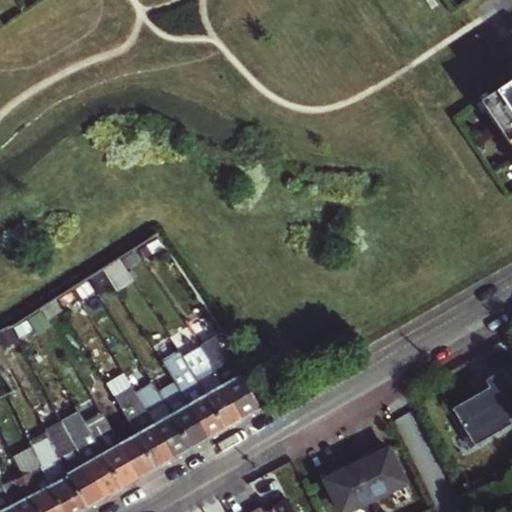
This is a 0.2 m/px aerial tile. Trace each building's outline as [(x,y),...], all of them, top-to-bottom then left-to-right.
[(511,81),(489,97),(495,106),(486,111),(509,145),(511,142),(511,81)] [(116,292),(132,282),(118,261),(103,270),(116,292)] [(46,321),(64,310),(57,299),(40,309),(46,321)] [(242,420),(261,409),(233,368),(241,364),(222,335),(201,348),(242,420)] [(225,430),(242,420),(201,348),(200,347),(180,359),(225,430)] [(209,439),(225,430),(180,359),(177,354),(161,363),(175,385),(209,439)] [(454,412),(476,450),(511,428),(511,422),(511,421),(511,420),(511,367),(505,372),(504,371),(486,382),(491,390),(454,412)] [(120,407),(136,397),(129,385),(113,395),(120,407)] [(192,449),(209,439),(175,385),(158,394),(192,449)] [(172,460),(192,449),(158,394),(140,404),(172,460)] [(156,469),(172,460),(140,404),(136,397),(120,407),(126,417),(156,469)] [(122,489),(85,425),(78,411),(60,420),(63,425),(105,499),(122,489)] [(139,479),(156,469),(126,417),(115,424),(108,412),(101,415),(139,479)] [(122,489),(139,479),(101,415),(85,425),(122,489)] [(88,509),(105,499),(63,425),(46,434),(49,439),(55,449),(54,450),(88,509)] [(64,511),(82,511),(88,509),(54,450),(55,449),(49,439),(32,449),(41,466),(64,511)] [(340,464),(324,472),(328,479),(326,480),(341,511),(345,511),(405,483),(389,449),(387,450),(383,443),(368,450),(371,458),(344,471),(340,464)] [(40,511),(64,511),(41,466),(22,476),(40,511)] [(16,511),(40,511),(22,476),(3,486),(16,511)] [(0,511),(16,511),(3,486),(0,487),(0,511)] [(292,511),(287,502),(271,511),(258,511),(256,511),(292,511)]
